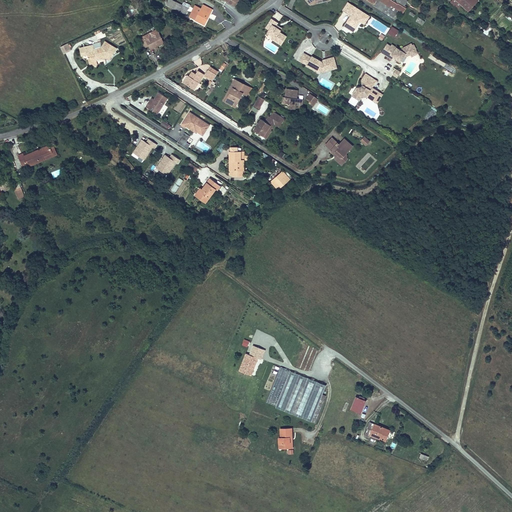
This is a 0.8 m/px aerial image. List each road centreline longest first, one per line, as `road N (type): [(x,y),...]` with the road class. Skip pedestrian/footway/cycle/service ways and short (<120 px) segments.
road 1 (unclassified): [(0,136),(64,120),(226,36),(273,2)]
road 2 (track): [(454,443),(511,222),(511,167)]
road 3 (unclassified): [(338,354),(511,496)]
